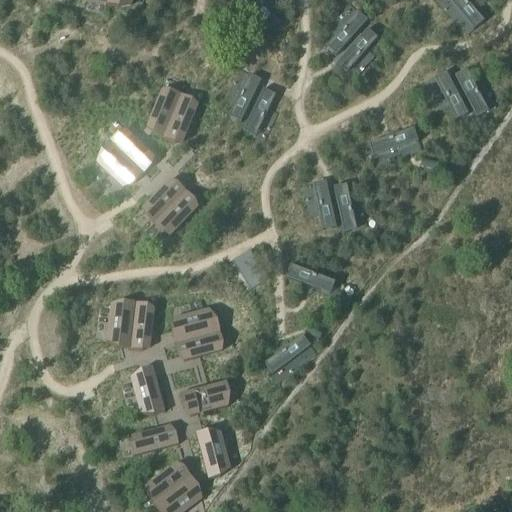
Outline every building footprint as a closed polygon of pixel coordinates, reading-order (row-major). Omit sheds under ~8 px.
[(257,0),(238,0),(270,34),(280,25),(257,0)] [(464,0),(445,0),(473,33),(484,24),(464,0)] [(356,14),(325,50),(335,60),(367,23),(356,14)] [(366,32),(335,68),(345,78),(377,41),(366,32)] [(466,72),(454,79),(476,121),(489,115),(466,72)] [(445,74),(433,81),(455,123),(468,117),(445,74)] [(247,77),(227,120),(239,126),(260,83),(247,77)] [(262,91),(241,135),(254,141),(274,98),(262,91)] [(160,95),(146,131),(150,136),(161,140),(178,99),(167,95),(160,95)] [(178,100),(162,140),(173,145),(179,145),(194,108),(189,104),(178,100)] [(413,132),(367,147),(372,161),(417,145),(413,132)] [(117,137),(109,146),(140,176),(149,167),(151,162),(123,134),(117,137)] [(100,154),(95,166),(120,190),(132,185),(140,176),(109,146),(100,154)] [(168,185),(141,213),(144,219),(152,227),(183,196),(174,187),(168,185)] [(325,185),(311,188),(322,235),(335,232),(325,185)] [(346,188),(332,191),(342,238),(356,235),(346,188)] [(183,196),(153,227),(161,236),(167,238),(194,210),(192,204),(183,196)] [(290,269),(284,282),(329,300),(334,287),(290,269)] [(109,310),(105,344),(117,350),(129,351),(134,308),(122,306),(109,310)] [(134,308),(129,351),(141,353),(147,351),(152,312),(146,309),(134,308)] [(173,323),(172,336),(175,348),(217,336),(214,324),(206,314),(173,323)] [(217,336),(175,348),(178,359),(182,365),(220,354),(220,348),(217,336)] [(301,339),(263,368),(271,379),(309,350),(301,339)] [(139,374),(128,381),(138,415),(150,416),(162,413),(150,370),(139,374)] [(222,386),(180,398),(183,409),(191,420),(224,410),(226,398),(222,386)] [(129,440),(129,447),(132,458),(174,446),(171,435),(167,430),(129,440)] [(207,437),(195,440),(207,482),(218,479),(229,472),(219,438),(207,437)] [(175,468),(143,492),(145,498),(152,508),(187,481),(180,471),(175,468)] [(188,481),(153,508),(155,511),(187,511),(199,503),(195,491),(188,481)]
